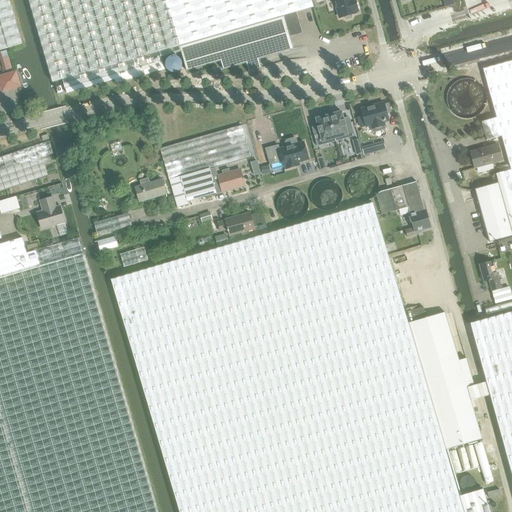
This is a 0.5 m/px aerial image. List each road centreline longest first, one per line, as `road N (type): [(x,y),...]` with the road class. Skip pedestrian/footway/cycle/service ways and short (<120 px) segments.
road 1 (tertiary): [(389,73),(286,96),(147,96),(0,132)]
road 2 (unclassified): [(411,150),(144,220)]
road 3 (unclassified): [(477,309),(412,68)]
road 4 (unclassified): [(475,377),(411,150)]
